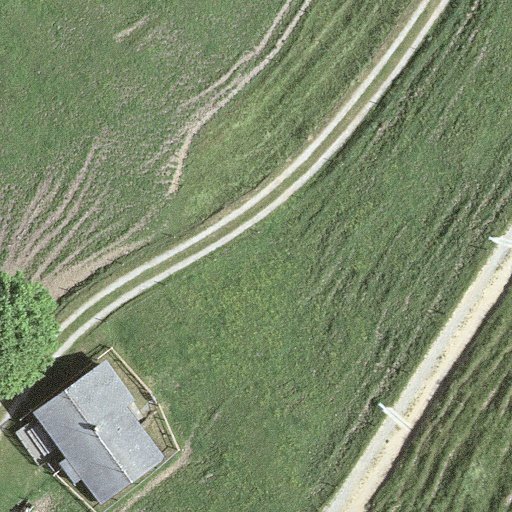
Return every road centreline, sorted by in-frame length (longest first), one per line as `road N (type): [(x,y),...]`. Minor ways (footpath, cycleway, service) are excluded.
road 1 (track): [(0,427),(57,337),(235,226),(358,111),(437,0)]
road 2 (track): [(336,511),(511,250)]
